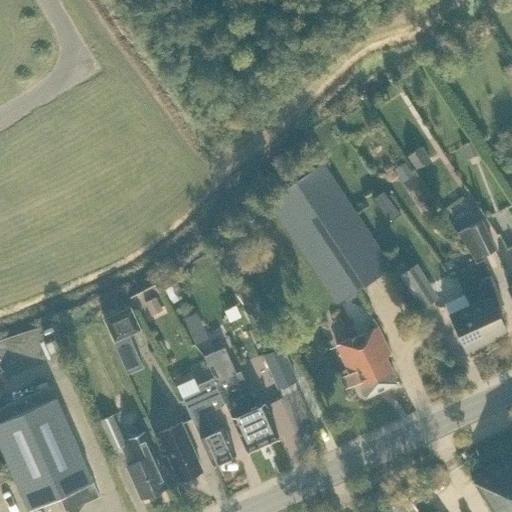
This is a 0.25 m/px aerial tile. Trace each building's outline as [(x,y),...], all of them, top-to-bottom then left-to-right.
[(460,146),(468,159),(480,153),(472,140),(460,146)] [(430,158),(421,146),(406,155),(415,168),(430,158)] [(390,267),(322,163),(269,198),(337,302),(390,267)] [(407,165),(396,172),(409,191),(420,183),(407,165)] [(481,220),(456,232),(474,259),(495,249),(481,220)] [(438,297),(416,263),(398,275),(420,309),(438,297)] [(505,331),(494,307),(503,303),(490,274),(481,278),(479,287),(485,299),(470,306),(485,340),(505,331)] [(144,303),(152,316),(163,310),(155,297),(144,303)] [(130,306),(102,319),(113,342),(140,330),(130,306)] [(263,352),(273,347),(255,306),(244,311),(263,352)] [(485,340),(470,306),(449,315),(465,349),(485,340)] [(284,350),(300,343),(291,323),(280,328),(275,317),(268,320),(274,332),(276,331),(284,350)] [(377,326),(336,344),(349,373),(353,371),(357,382),(364,396),(397,381),(385,356),(390,354),(377,326)] [(261,355),(270,374),(290,365),(281,346),(261,355)] [(223,347),(203,356),(215,381),(217,387),(246,450),(278,436),(264,404),(252,409),(235,372),(223,347)] [(200,390),(182,398),(212,465),(236,455),(223,428),(213,432),(205,413),(224,405),(212,378),(197,384),(200,390)] [(54,397),(49,386),(0,407),(0,448),(27,510),(58,496),(64,511),(66,511),(65,509),(68,508),(68,509),(72,511),(74,511),(83,501),(97,495),(98,496),(99,496),(92,481),(92,480),(55,396),(54,397)] [(99,420),(112,451),(126,445),(112,415),(99,420)] [(202,470),(189,442),(180,422),(153,434),(163,455),(167,454),(178,480),(202,470)] [(141,497),(165,486),(158,469),(160,469),(143,431),(128,438),(138,460),(126,465),(141,497)] [(511,511),(511,450),(471,477),(493,511),(511,511)]
